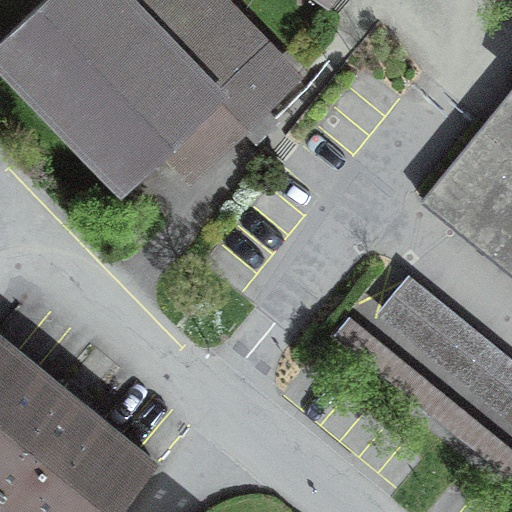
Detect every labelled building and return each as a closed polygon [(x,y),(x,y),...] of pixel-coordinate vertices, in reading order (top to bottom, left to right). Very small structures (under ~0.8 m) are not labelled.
[(42,0),(0,41),(0,49),(126,179),(169,138),(198,169),(245,124),(251,130),(267,113),(262,108),(295,75),(222,0),(42,0)] [(511,123),(502,136),(497,131),(449,189),(511,240),(511,123)] [(511,356),(408,271),(376,310),(511,420),(511,356)] [(0,488),(28,511),(106,511),(152,457),(0,332),(0,488)] [(0,511),(28,511),(0,488),(0,511)]
